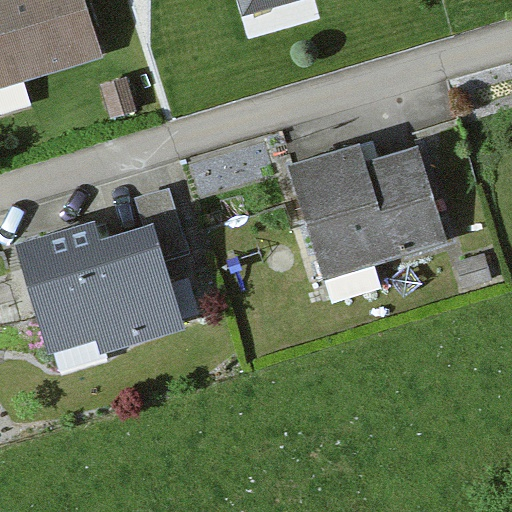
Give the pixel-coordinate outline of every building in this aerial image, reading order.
[(0,0),(0,87),(93,56),(73,0),(0,0)] [(223,0),(230,19),(295,0),(223,0)] [(100,86),(109,115),(130,109),(120,79),(100,86)] [(342,146),(275,167),(313,288),(441,248),(410,150),(349,169),(342,146)] [(74,226),(2,250),(36,347),(79,332),(87,355),(159,330),(123,225),(79,240),(74,226)]
